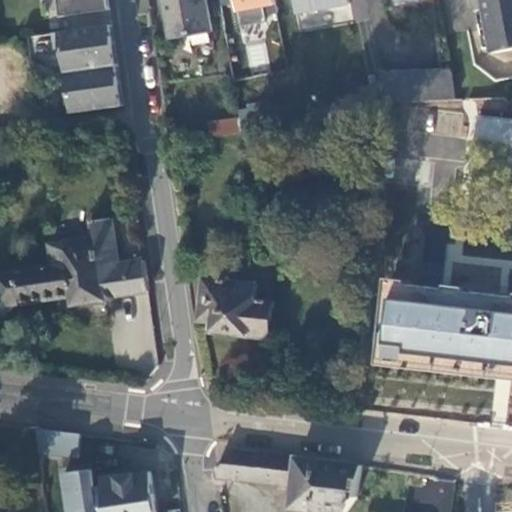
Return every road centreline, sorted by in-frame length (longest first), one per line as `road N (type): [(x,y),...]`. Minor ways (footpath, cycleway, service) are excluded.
road 1 (residential): [(130,0),(185,415)]
road 2 (residential): [(185,415),(483,457)]
road 3 (tertiary): [(0,392),(185,415)]
